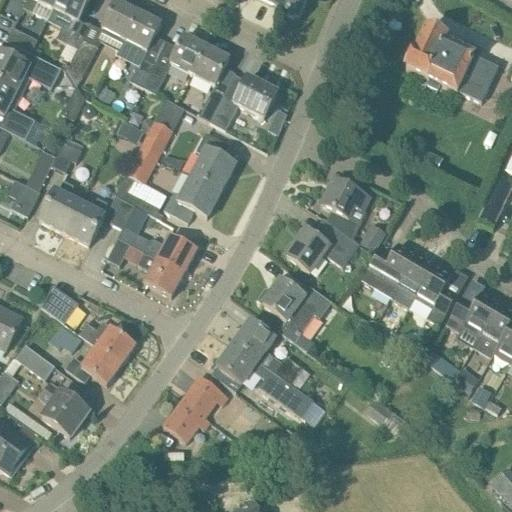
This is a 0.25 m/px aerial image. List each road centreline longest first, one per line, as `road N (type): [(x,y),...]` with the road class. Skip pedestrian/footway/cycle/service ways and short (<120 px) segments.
road 1 (residential): [(293,138),(403,188),(461,251),(511,282)]
road 2 (residential): [(39,511),(86,474),(190,338)]
road 3 (residential): [(190,338),(249,239),(293,138)]
road 4 (residential): [(190,338),(0,242)]
road 5 (residential): [(186,0),(322,69)]
